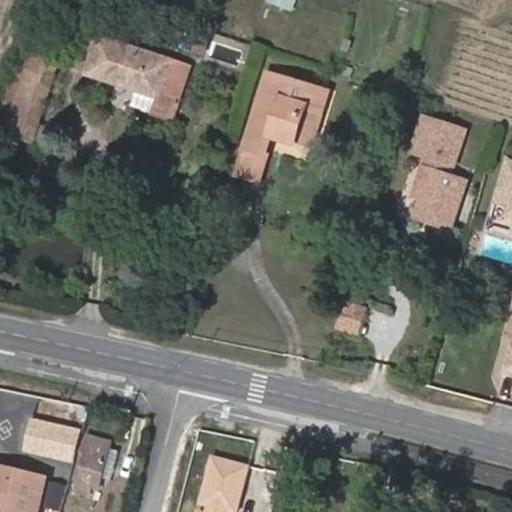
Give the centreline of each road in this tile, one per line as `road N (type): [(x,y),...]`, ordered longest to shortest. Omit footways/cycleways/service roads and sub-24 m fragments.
road 1 (tertiary): [(511,457),(186,372)]
road 2 (tertiary): [(186,372),(0,334)]
road 3 (residential): [(186,372),(147,511)]
